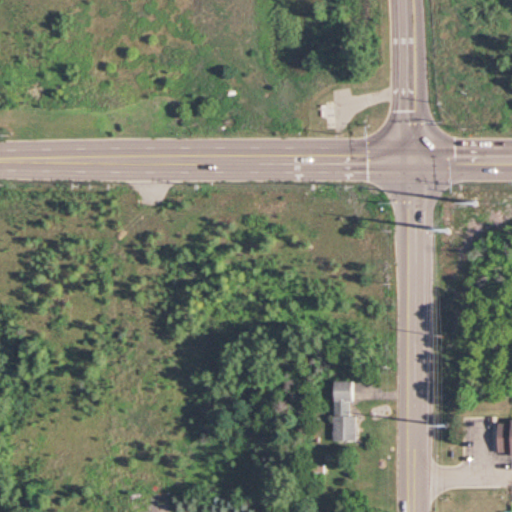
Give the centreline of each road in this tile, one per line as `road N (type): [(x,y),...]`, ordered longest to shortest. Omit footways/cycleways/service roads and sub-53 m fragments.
road 1 (tertiary): [(511,160),(0,158)]
road 2 (residential): [(414,160),(416,511)]
